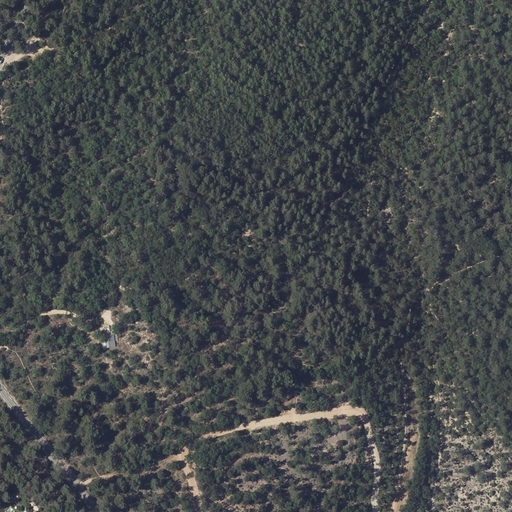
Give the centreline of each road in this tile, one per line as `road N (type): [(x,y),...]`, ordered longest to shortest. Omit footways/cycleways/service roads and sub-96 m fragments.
road 1 (track): [(198,511),(184,456),(191,444),(349,409),(362,414),(375,461),(376,511)]
road 2 (tertiary): [(96,511),(0,379)]
